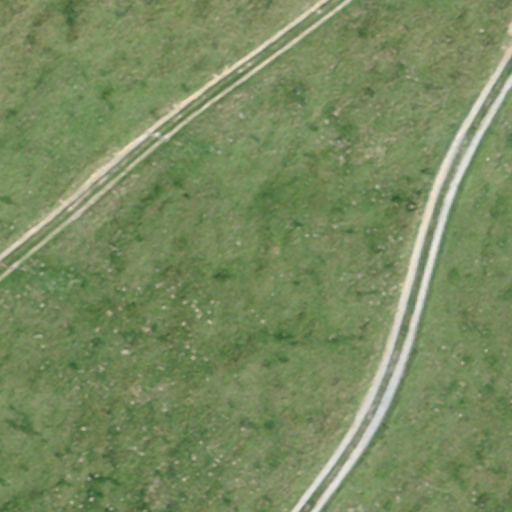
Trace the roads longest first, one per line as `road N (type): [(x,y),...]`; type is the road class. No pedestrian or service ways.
road 1 (track): [(307,511),(378,401),(448,177),(511,65)]
road 2 (track): [(0,278),(201,102),(340,0)]
